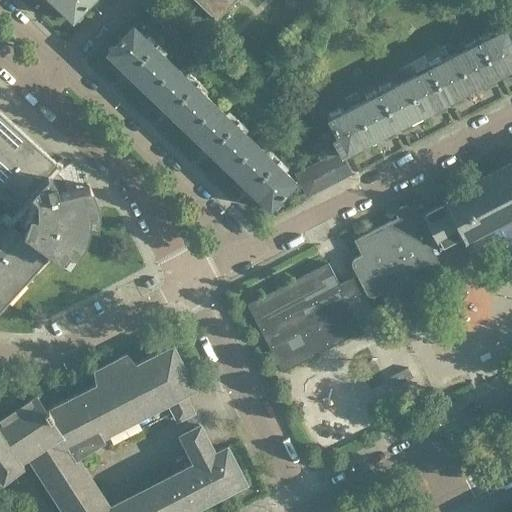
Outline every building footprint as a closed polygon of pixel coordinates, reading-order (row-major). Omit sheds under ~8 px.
[(51,0),(72,20),(91,0),(51,0)] [(236,0),(194,0),(216,21),(236,0)] [(132,26),(106,53),(147,92),(173,65),(132,26)] [(511,44),(504,29),(479,42),(497,76),(511,68),(511,44)] [(479,42),(454,55),(471,89),(497,76),(479,42)] [(454,55),(429,68),(446,102),(471,89),(454,55)] [(173,65),(147,92),(187,131),(213,105),(173,65)] [(429,68),(403,82),(420,115),(446,102),(429,68)] [(403,82),(377,95),(395,128),(420,115),(403,82)] [(377,95),(354,107),(371,141),(395,128),(377,95)] [(213,105),(187,131),(228,171),(254,144),(213,105)] [(339,152),(338,152),(340,156),(342,155),(371,141),(354,107),(328,120),(337,138),(333,141),(339,152)] [(0,120),(0,195),(15,209),(10,214),(5,209),(0,214),(0,306),(7,299),(13,301),(16,291),(15,290),(26,277),(32,279),(35,270),(34,269),(50,251),(60,258),(58,259),(65,264),(72,257),(77,251),(75,251),(81,242),(83,237),(86,225),(97,227),(98,219),(97,210),(96,210),(95,204),(93,196),(92,191),(88,185),(65,191),(62,178),(0,120)] [(254,144),(228,171),(269,210),(294,183),(254,144)] [(338,152),(329,157),(340,179),(351,173),(342,155),(340,156),(338,152)] [(329,157),(318,163),(329,185),(340,179),(329,157)] [(327,263),(247,304),(281,372),(362,330),(346,299),(364,290),(365,293),(367,295),(371,296),(374,296),(380,293),(388,307),(402,300),(403,301),(404,303),(406,304),(408,304),(410,304),(412,304),(429,294),(431,293),(432,292),(433,290),(433,288),(433,286),(432,285),(446,277),(431,249),(438,245),(444,256),(467,244),(465,240),(511,215),(511,162),(466,186),(466,187),(465,187),(465,188),(464,188),(463,188),(442,198),(444,203),(423,214),(419,207),(422,206),(421,205),(411,210),(410,208),(407,206),(404,205),(402,206),(398,208),(396,210),(395,213),(395,216),(396,217),(353,240),(360,254),(354,258),(352,259),(351,261),(351,264),(351,267),(356,275),(339,284),(327,263)] [(318,163),(307,169),(318,190),(329,185),(318,163)] [(295,174),(306,196),(318,190),(307,169),(295,174)] [(0,477),(1,478),(21,463),(20,461),(28,456),(64,511),(184,511),(191,509),(243,482),(225,447),(213,454),(198,425),(180,435),(195,463),(108,508),(76,459),(103,440),(102,437),(168,403),(177,419),(191,412),(183,396),(196,389),(172,344),(135,363),(125,354),(93,370),(95,384),(71,396),(44,410),(32,391),(0,411),(0,477)] [(408,368),(389,377),(394,387),(413,377),(408,368)]
